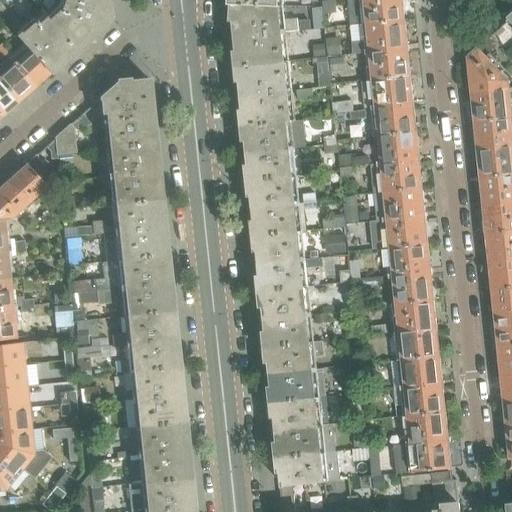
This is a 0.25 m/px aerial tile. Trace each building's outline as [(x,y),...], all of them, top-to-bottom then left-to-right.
[(110,16),(108,0),(66,0),(61,13),(50,23),(75,52),(108,23),(110,16)] [(405,21),(402,0),(364,0),(366,25),(405,21)] [(337,14),(335,1),(322,3),(324,16),(337,14)] [(22,26),(10,12),(9,14),(0,3),(0,16),(15,33),(22,26)] [(286,33),(283,8),(283,7),(282,6),(234,4),(233,6),(232,6),(232,21),(235,21),(237,38),(286,33)] [(325,29),(322,8),(313,9),(315,30),(325,29)] [(75,52),(50,23),(44,18),(39,23),(36,20),(18,36),(30,50),(51,73),(75,52)] [(410,77),(405,21),(366,25),(368,43),(355,44),(356,55),(369,54),(372,81),(410,77)] [(292,91),(286,34),(286,33),(237,38),(238,53),(235,53),(238,82),(241,81),(243,97),(292,91)] [(341,56),(340,39),(327,40),(328,57),(341,56)] [(11,51),(3,43),(0,45),(0,48),(6,55),(11,51)] [(327,56),(326,49),(316,50),(317,57),(327,56)] [(502,74),(505,71),(489,54),(486,57),(479,49),(469,58),(475,122),(511,118),(511,89),(510,82),(502,74)] [(51,73),(30,50),(14,64),(14,65),(35,88),(51,73)] [(35,88),(14,65),(14,64),(9,58),(4,62),(0,58),(0,82),(19,103),(35,88)] [(345,72),(343,58),(329,59),(331,73),(345,72)] [(328,87),(326,71),(316,72),(317,79),(308,80),(309,89),(328,87)] [(416,133),(410,77),(372,81),(377,137),(416,133)] [(156,146),(149,81),(117,84),(100,99),(102,114),(104,114),(105,122),(108,151),(156,146)] [(19,103),(0,82),(0,115),(2,118),(19,103)] [(313,97),(312,90),(297,91),(298,99),(313,97)] [(294,149),(290,120),(294,119),(292,91),(243,97),(245,112),(241,112),(244,141),(247,140),(248,154),(294,149)] [(354,112),(353,101),(332,103),(333,114),(354,112)] [(367,119),(366,111),(350,114),(351,121),(367,119)] [(511,175),(511,118),(475,122),(481,178),(511,175)] [(77,154),(75,132),(70,126),(46,148),(50,153),(51,160),(57,159),(57,156),(58,156),(72,155),(77,154)] [(422,189),(419,161),(416,133),(377,137),(378,157),(369,158),(369,157),(352,159),(353,167),(360,167),(379,165),(382,193),(422,189)] [(321,147),(320,138),(312,139),(297,140),(298,150),(313,149),(312,148),(321,147)] [(162,201),(156,146),(108,151),(114,206),(162,201)] [(338,154),(337,146),(324,147),(325,155),(338,154)] [(300,205),(297,178),(294,149),(248,154),(250,167),(247,167),(250,196),(253,196),(254,209),(300,205)] [(73,164),(72,155),(58,156),(58,165),(73,164)] [(352,167),(351,155),(338,156),(340,168),(352,167)] [(52,192),(51,174),(36,157),(26,165),(45,189),(49,193),(52,192)] [(45,189),(26,165),(1,188),(21,211),(45,189)] [(353,175),(352,168),(340,169),(341,179),(350,178),(353,175)] [(511,175),(481,178),(487,234),(511,232),(511,175)] [(21,211),(1,188),(0,188),(0,220),(2,221),(11,220),(21,211)] [(428,244),(422,189),(382,193),(388,248),(428,244)] [(357,199),(344,200),(347,224),(360,223),(357,199)] [(168,257),(162,201),(114,206),(116,226),(106,227),(106,221),(92,223),(94,236),(117,233),(120,262),(168,257)] [(305,259),(302,233),(300,205),(254,209),(256,222),(253,223),(256,252),(259,251),(260,263),(305,259)] [(345,228),(344,219),(323,221),(324,230),(345,228)] [(0,279),(9,279),(2,221),(0,220),(0,279)] [(93,236),(92,227),(77,228),(77,237),(93,236)] [(511,232),(487,234),(493,290),(511,288),(511,232)] [(110,244),(109,235),(98,236),(99,246),(110,244)] [(346,254),(344,236),(325,238),(326,256),(346,254)] [(79,266),(77,253),(83,252),(82,244),(75,245),(75,244),(67,245),(69,267),(78,266),(79,266)] [(434,300),(428,244),(388,248),(394,305),(434,300)] [(173,313),(168,257),(120,262),(110,264),(112,289),(122,288),(125,318),(173,313)] [(308,288),(306,269),(323,268),(322,259),(305,261),(305,259),(260,263),(261,278),(258,278),(261,307),(264,307),(266,318),(311,314),(311,315),(320,314),(317,287),(308,288)] [(351,284),(350,271),(340,272),(341,285),(351,284)] [(383,278),(382,271),(369,272),(369,279),(383,278)] [(384,285),(383,278),(369,279),(351,281),(352,287),(384,285)] [(12,308),(9,279),(0,279),(0,339),(15,338),(13,315),(20,315),(20,313),(34,312),(33,300),(19,302),(19,308),(12,308)] [(511,344),(511,288),(493,290),(499,346),(511,344)] [(93,321),(92,309),(81,310),(79,294),(70,295),(73,323),(76,323),(96,321),(96,320),(93,321)] [(440,356),(434,300),(394,305),(400,360),(440,356)] [(72,320),(71,306),(53,308),(54,321),(72,320)] [(179,366),(173,313),(125,318),(127,335),(118,336),(119,346),(128,345),(130,361),(122,361),(123,374),(131,373),(131,371),(179,366)] [(314,343),(311,316),(311,315),(311,314),(266,318),(267,333),(264,333),(267,362),(270,362),(271,375),(317,370),(316,358),(325,357),(323,342),(314,343)] [(329,323),(327,314),(314,316),(316,325),(329,323)] [(73,334),(72,321),(55,322),(56,335),(73,334)] [(98,335),(96,321),(76,323),(77,330),(76,331),(78,346),(89,345),(88,336),(98,335)] [(389,334),(388,326),(372,327),(372,335),(389,334)] [(356,338),(355,328),(350,328),(345,334),(346,339),(356,338)] [(118,346),(118,336),(109,337),(109,347),(118,346)] [(369,342),(368,336),(357,337),(359,348),(364,348),(369,342)] [(0,345),(0,367),(24,365),(21,343),(0,345)] [(511,401),(511,344),(499,346),(505,402),(511,401)] [(91,377),(89,358),(100,357),(100,356),(112,355),(111,347),(77,350),(79,378),(91,377)] [(63,349),(64,362),(72,361),(71,349),(70,349),(63,349)] [(445,413),(440,356),(400,360),(407,417),(445,413)] [(72,361),(64,362),(65,373),(73,373),(72,361)] [(24,365),(0,367),(0,389),(26,387),(24,365)] [(185,421),(179,366),(131,371),(131,373),(134,398),(136,426),(185,421)] [(374,383),(372,366),(361,368),(363,384),(374,383)] [(360,380),(359,367),(350,368),(351,381),(360,380)] [(338,418),(336,397),(326,398),(323,370),(317,370),(271,375),(273,388),(270,389),(273,417),(276,417),(277,430),(329,425),(329,420),(338,418)] [(26,387),(0,389),(0,411),(28,408),(26,387)] [(101,402),(99,387),(84,389),(85,403),(101,402)] [(67,392),(69,404),(76,404),(75,392),(67,392)] [(376,402),(375,393),(365,395),(366,403),(376,402)] [(76,404),(69,404),(70,416),(77,416),(78,416),(76,404)] [(28,408),(0,411),(0,433),(30,430),(28,408)] [(451,469),(445,413),(407,417),(411,453),(401,455),(403,474),(451,469)] [(191,478),(185,421),(136,426),(139,455),(142,482),(191,478)] [(332,453),(329,425),(277,430),(279,444),(276,444),(278,472),(282,472),(283,485),(293,485),(329,481),(326,454),(332,453)] [(75,429),(52,431),(53,440),(67,439),(69,463),(79,462),(75,429)] [(33,452),(30,430),(0,433),(0,452),(22,470),(34,480),(52,458),(43,451),(33,452)] [(97,461),(94,433),(85,434),(88,462),(97,461)] [(385,447),(385,439),(377,440),(377,448),(385,447)] [(369,449),(368,440),(355,441),(356,450),(369,449)] [(380,476),(378,448),(369,449),(372,477),(380,476)] [(0,491),(5,491),(22,470),(0,452),(0,491)] [(100,488),(98,462),(88,463),(89,474),(91,487),(91,489),(100,488)] [(459,511),(459,505),(449,506),(448,498),(458,497),(457,480),(452,481),(452,472),(433,475),(434,483),(436,511),(435,511),(459,511)] [(380,476),(372,477),(374,489),(385,488),(384,476),(380,476)] [(87,492),(87,487),(86,478),(77,489),(77,493),(87,492)] [(194,511),(194,505),(191,478),(142,482),(144,503),(127,505),(128,511),(140,511),(145,510),(144,511),(194,511)] [(304,511),(296,511),(293,485),(283,485),(280,486),(282,511),(304,511)] [(420,486),(404,487),(405,502),(421,500),(420,486)] [(56,487),(51,493),(60,501),(65,495),(65,494),(56,487)] [(60,501),(51,493),(46,500),(41,505),(49,511),(51,511),(55,507),(60,501)] [(364,511),(364,508),(360,508),(359,497),(351,498),(352,511),(342,511),(341,511),(364,511)]
